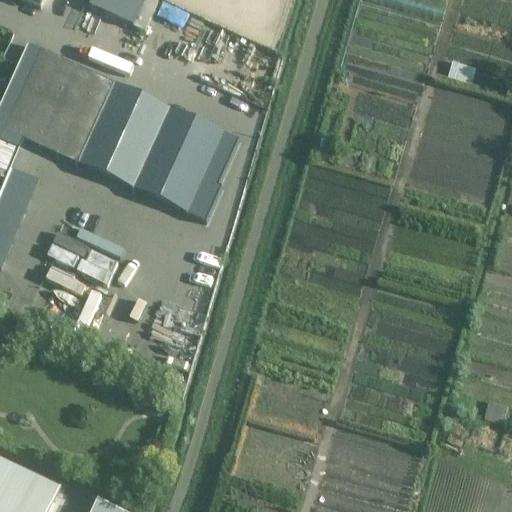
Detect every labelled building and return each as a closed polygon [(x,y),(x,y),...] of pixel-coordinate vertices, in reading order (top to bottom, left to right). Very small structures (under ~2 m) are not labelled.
[(44,0),(13,0),(40,12),(44,0)] [(136,27),(147,0),(93,0),(90,7),(136,27)] [(0,110),(0,143),(15,150),(20,152),(23,143),(75,167),(188,218),(224,137),(111,86),(28,48),(0,110)] [(452,64),(450,78),(473,82),(476,68),(452,64)] [(0,170),(5,173),(15,150),(0,143),(0,170)] [(47,260),(101,281),(87,314),(98,319),(126,249),(81,231),(77,241),(58,233),(47,260)] [(484,417),(503,424),(510,408),(490,400),(484,417)] [(0,475),(0,511),(50,511),(55,502),(0,475)] [(122,511),(97,501),(92,511),(122,511)]
